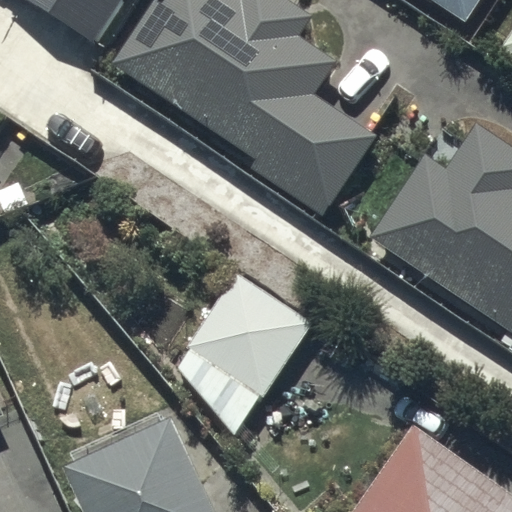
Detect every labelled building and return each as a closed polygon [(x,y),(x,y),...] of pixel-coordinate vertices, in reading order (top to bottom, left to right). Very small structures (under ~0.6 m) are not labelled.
[(31,0),(97,41),(122,0),(31,0)] [(157,0),(117,61),(260,156),(254,166),(327,214),(381,133),(317,90),(339,57),(301,32),(314,11),(297,0),(157,0)] [(438,0),(470,20),(483,0),(438,0)] [(372,233),(510,326),(502,338),(511,344),(511,143),(481,122),(451,166),(428,151),(372,233)] [(316,321),(238,271),(192,345),(194,346),(181,366),(238,433),(263,393),(269,397),(316,321)] [(71,460),(93,511),(223,511),(179,412),(71,460)] [(353,511),(511,511),(511,486),(418,421),(353,511)]
